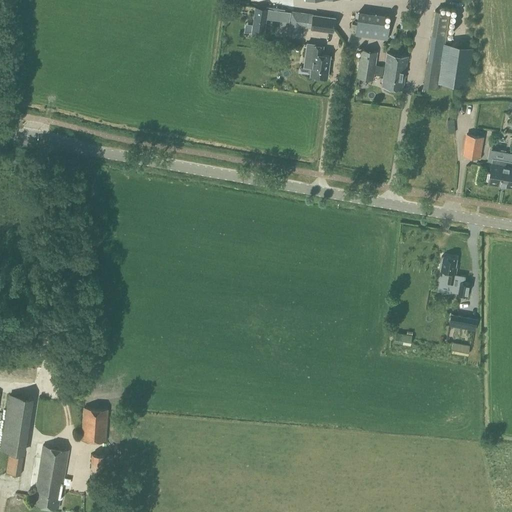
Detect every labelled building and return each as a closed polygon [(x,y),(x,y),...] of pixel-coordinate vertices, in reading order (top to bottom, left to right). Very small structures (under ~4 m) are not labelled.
[(266,18),(267,8),(255,6),(252,33),(264,35),(266,18)] [(290,11),(267,8),(266,18),(289,21),(290,11)] [(301,37),(302,27),(311,28),(310,30),(333,33),(336,18),(313,14),(291,10),(290,11),(289,21),(287,35),(301,37)] [(377,14),(368,12),(359,11),(355,36),(387,40),(391,16),(377,14)] [(434,11),(431,34),(423,88),(438,90),(439,82),(455,85),(459,53),(443,51),(444,42),(450,43),(451,37),(445,36),(448,13),(434,11)] [(403,25),(414,27),(416,19),(404,17),(403,25)] [(271,56),(273,41),(264,39),(262,55),(271,56)] [(474,46),(450,43),(444,42),(443,51),(459,53),(455,85),(468,86),(474,46)] [(312,67),(315,44),(307,43),(304,66),(312,67)] [(312,67),(310,78),(326,80),(329,56),(323,55),(324,46),(315,44),(312,67)] [(361,50),(357,77),(373,80),(378,52),(361,50)] [(387,53),(382,86),(403,89),(408,56),(387,53)] [(466,133),(463,146),(462,155),(480,158),(484,137),(466,133)] [(487,179),(486,181),(511,185),(511,160),(490,157),(488,171),(486,172),(484,179),(487,179)] [(457,258),(444,256),(441,271),(448,272),(447,284),(453,285),(454,283),(458,284),(459,280),(460,281),(460,278),(455,277),(457,267),(455,266),(457,258)] [(469,329),(471,317),(457,315),(455,327),(469,329)] [(410,345),(412,335),(396,332),(394,342),(410,345)] [(468,356),(469,346),(453,343),(451,353),(468,356)] [(33,398),(9,394),(0,450),(25,454),(33,398)] [(81,440),(107,442),(109,409),(83,407),(81,440)] [(58,509),(69,450),(44,445),(33,504),(58,509)] [(9,454),(6,473),(21,475),(24,456),(9,454)] [(113,471),(113,455),(92,454),(91,469),(113,471)]
